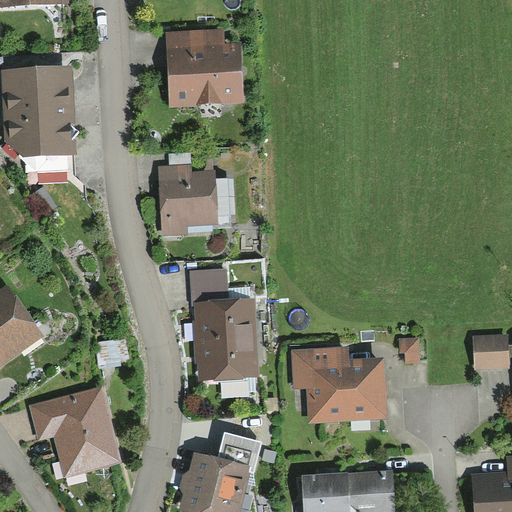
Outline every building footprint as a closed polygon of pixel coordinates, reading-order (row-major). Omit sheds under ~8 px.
[(0,0),(0,9),(72,7),(72,0),(0,0)] [(224,31),(165,33),(168,107),(243,104),(241,46),(224,46),(224,31)] [(76,69),(3,72),(6,146),(26,159),(25,183),(75,181),(73,157),(80,157),(76,69)] [(192,166),(156,168),(161,233),(220,229),(216,176),(192,178),(192,166)] [(230,271),(190,273),(196,381),(258,378),(254,299),(231,300),(230,271)] [(0,369),(46,337),(10,286),(0,292),(0,369)] [(128,365),(127,334),(99,336),(101,366),(128,365)] [(511,337),(476,339),(478,370),(511,368),(511,359),(511,346),(511,337)] [(420,339),(401,340),(402,353),(409,364),(421,361),(420,339)] [(292,352),(294,388),(309,387),(311,424),(389,420),(386,361),(354,363),(353,349),(292,352)] [(104,389),(31,407),(39,442),(55,438),(66,479),(123,465),(104,389)] [(218,460),(195,454),(179,511),(260,511),(257,489),(252,489),(264,444),(225,433),(218,460)] [(508,477),(476,478),(477,511),(511,511),(511,457),(507,458),(508,477)] [(382,511),(400,511),(397,472),(302,477),(303,507),(297,507),(296,511),(382,511)]
